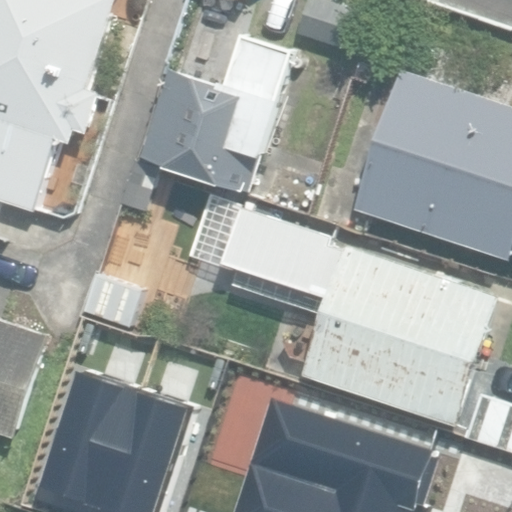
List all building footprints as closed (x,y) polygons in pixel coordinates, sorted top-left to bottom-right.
[(0,0),(0,186),(41,199),(65,127),(77,131),(82,117),(94,121),(107,81),(94,76),(119,0),(0,0)] [(354,49),(366,10),(336,0),(311,0),(301,33),(354,49)] [(231,85),(281,101),(298,50),(249,34),(231,85)] [(367,208),(511,254),(511,102),(411,70),(391,131),(377,126),(369,152),(384,156),(367,208)] [(153,155),(254,188),(280,105),(180,72),(153,155)] [(157,199),(167,166),(140,157),(130,191),(157,199)] [(309,377),(464,428),(508,297),(342,242),(345,234),(250,202),(230,262),(244,267),(239,282),(330,313),(309,377)] [(91,310),(140,326),(152,287),(105,271),(91,310)] [(0,428),(23,436),(56,334),(0,315),(0,428)] [(79,357),(100,364),(111,326),(90,320),(79,357)] [(243,511),(418,511),(420,507),(425,508),(444,449),(248,386),(252,375),(232,368),(211,429),(210,450),(259,466),(243,511)] [(471,435),(511,448),(511,398),(487,390),(471,435)]
